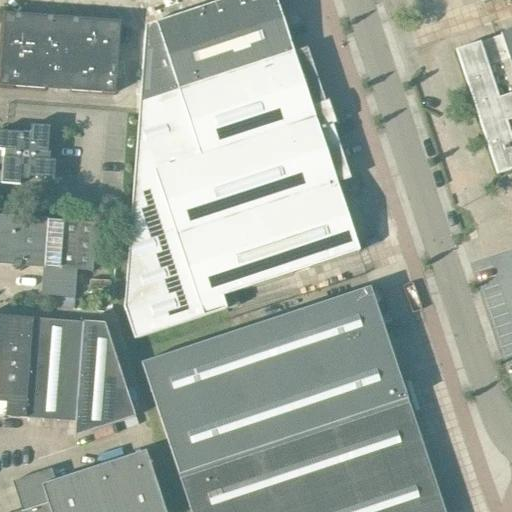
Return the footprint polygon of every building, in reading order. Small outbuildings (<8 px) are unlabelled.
[(283,127),(327,113),(305,48),(291,52),(274,0),(224,0),(143,27),(137,105),(262,64),(283,127)] [(119,25),(4,16),(0,70),(0,87),(114,96),(119,25)] [(478,43),(455,51),(496,175),(511,169),(511,29),(499,34),(507,58),(486,65),(478,43)] [(262,64),(137,105),(122,308),(133,342),(225,310),(221,297),(359,253),(336,185),(349,180),(327,113),(283,127),(262,64)] [(29,135),(0,133),(0,150),(2,151),(0,175),(0,185),(18,187),(19,178),(52,181),(53,162),(45,162),(47,129),(30,127),(29,135)] [(74,298),(76,272),(90,273),(94,225),(0,217),(0,266),(10,267),(10,269),(13,272),(18,273),(21,270),(22,268),(42,270),(40,296),(74,298)] [(141,364),(179,479),(190,511),(443,511),(408,403),(370,288),(141,364)] [(0,419),(3,420),(3,417),(75,423),(74,438),(134,419),(104,325),(83,324),(0,317),(0,419)] [(21,511),(20,511),(164,511),(145,453),(53,482),(49,470),(12,482),(21,511)]
